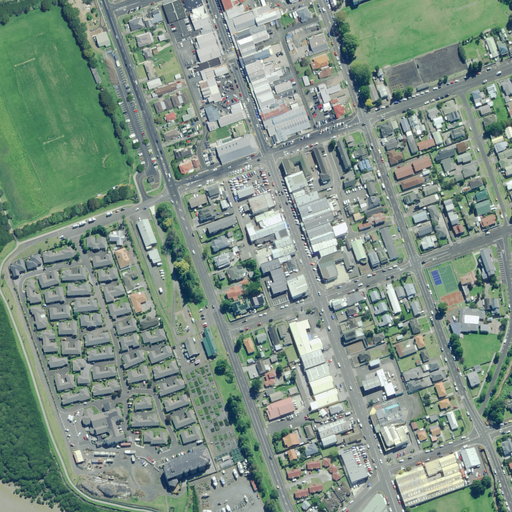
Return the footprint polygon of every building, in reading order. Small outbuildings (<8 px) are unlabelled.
[(179,0),(172,0),(162,4),(172,32),(190,25),(179,0)] [(183,0),(187,10),(188,9),(203,3),(202,0),(183,0)] [(337,7),(334,0),(327,0),(331,9),(337,7)] [(208,16),(203,3),(188,9),(193,22),(208,16)] [(233,5),(224,8),(228,18),(242,13),(238,3),(233,5)] [(151,19),(152,23),(163,19),(158,7),(151,9),(154,18),(151,19)] [(253,16),(256,23),(281,14),(278,7),(253,16)] [(308,11),(307,7),(297,10),(299,16),(301,16),(303,22),(307,20),(307,19),(311,17),(309,10),(308,11)] [(251,10),(232,18),(237,30),(248,26),(256,23),(253,16),(251,10)] [(144,24),(145,24),(143,18),(141,18),(141,16),(137,18),(137,16),(132,18),(132,19),(129,21),(132,30),(144,25),(144,24)] [(211,23),(208,16),(193,22),(196,29),(200,27),(211,23)] [(213,30),(211,23),(200,27),(203,34),(213,30)] [(233,32),(236,41),(267,30),(267,29),(265,23),(249,29),(248,26),(237,30),(233,32)] [(270,37),(267,30),(236,41),(239,48),(253,43),(270,37)] [(96,35),(99,46),(111,42),(107,31),(105,32),(96,35)] [(154,42),(151,31),(136,36),(139,46),(154,42)] [(203,34),(196,36),(200,47),(215,41),(211,31),(203,34)] [(324,35),(310,40),(314,53),(329,48),(324,35)] [(497,50),(492,38),(486,40),(493,59),(498,57),(496,51),(497,50)] [(220,54),(215,41),(200,47),(195,49),(200,61),(220,54)] [(253,43),(239,48),(242,56),(256,51),(253,43)] [(503,47),(502,43),(497,45),(501,56),(508,54),(506,46),(503,47)] [(151,52),(153,52),(152,50),(151,50),(149,47),(143,49),(147,59),(153,56),(151,52)] [(256,51),(242,56),(244,63),(259,58),(270,54),(267,47),(256,51)] [(326,57),(325,54),(313,58),(314,61),(311,63),(313,69),(329,64),(328,61),(330,60),(328,56),(326,57)] [(220,63),(218,56),(198,63),(199,66),(195,67),(196,72),(200,71),(220,63)] [(259,58),(244,63),(247,71),(261,66),(262,66),(259,58)] [(155,72),(155,70),(154,71),(151,61),(144,64),(150,79),(156,76),(155,72)] [(220,63),(200,71),(203,80),(213,76),(227,71),(224,62),(220,63)] [(95,66),(91,68),(96,82),(101,80),(95,66)] [(261,66),(247,71),(250,80),(264,75),(261,66)] [(330,67),(330,66),(321,69),(322,70),(318,72),(320,78),(332,74),(332,72),(334,71),(332,66),(330,67)] [(264,75),(250,80),(254,88),(267,83),(280,78),(277,70),(264,75)] [(203,80),(199,82),(204,96),(210,93),(213,101),(221,98),(213,76),(203,80)] [(162,84),(160,78),(147,82),(149,89),(162,84)] [(291,80),(274,86),(277,93),(293,86),(291,80)] [(177,84),(176,81),(155,89),(156,92),(152,93),(153,96),(182,86),(180,83),(177,84)] [(511,94),(511,87),(510,81),(501,84),(504,92),(505,91),(507,96),(511,94)] [(267,83),(254,88),(256,95),(270,90),(267,83)] [(324,84),(316,87),(322,102),(330,99),(328,93),(340,88),(338,83),(326,87),(324,84)] [(378,101),(373,86),(366,89),(372,103),(378,101)] [(497,93),(495,86),(487,89),(491,100),(496,98),(495,94),(497,93)] [(388,97),(385,88),(383,88),(378,90),(381,99),(388,97)] [(274,101),(270,90),(256,95),(260,106),(274,101)] [(190,101),(187,92),(181,94),(181,95),(177,96),(177,95),(171,97),(174,107),(178,105),(179,108),(182,107),(181,103),(184,102),(184,103),(190,101)] [(482,100),(479,92),(471,94),(476,107),(491,102),(489,97),(482,100)] [(235,94),(224,98),(227,105),(238,101),(235,94)] [(274,101),(260,106),(263,113),(286,105),(283,97),(274,101)] [(173,107),(170,98),(164,100),(164,101),(160,102),(160,100),(154,102),(158,112),(164,110),(163,109),(167,108),(167,109),(173,107)] [(241,101),(231,105),(232,108),(231,108),(233,113),(243,109),(241,101)] [(341,101),(332,104),(337,116),(340,115),(340,113),(345,111),(341,101)] [(457,112),(453,101),(446,104),(447,108),(442,110),(444,116),(457,112)] [(489,108),(493,107),(492,105),(493,104),(493,102),(487,104),(488,106),(480,109),(479,111),(479,113),(481,113),(482,116),(491,113),(489,108)] [(215,105),(206,109),(210,120),(220,116),(215,105)] [(287,105),(263,113),(266,120),(289,111),(287,105)] [(302,106),(266,120),(263,121),(265,128),(304,113),(302,106)] [(196,115),(193,107),(187,109),(189,113),(183,116),(184,120),(196,115)] [(432,121),(436,119),(435,116),(438,115),(436,109),(428,112),(431,121),(432,121)] [(241,110),(218,119),(221,126),(244,118),(241,110)] [(177,118),(174,111),(165,114),(168,121),(172,119),(172,120),(177,118)] [(305,113),(265,128),(268,135),(271,134),(274,142),(288,137),(287,134),(310,126),(305,113)] [(460,119),(458,113),(447,117),(449,123),(460,119)] [(497,123),(495,116),(483,120),(486,128),(496,125),(495,123),(497,123)] [(412,130),(415,128),(416,130),(412,131),(413,135),(416,134),(417,136),(421,135),(421,133),(425,132),(424,127),(422,127),(421,124),(419,125),(416,117),(408,120),(412,130)] [(436,119),(432,121),(435,127),(435,126),(437,130),(442,128),(441,124),(443,123),(441,117),(436,119)] [(410,131),(406,120),(400,122),(404,133),(410,131)] [(217,128),(214,121),(208,123),(211,130),(217,128)] [(241,121),(232,125),(236,135),(245,131),(241,121)] [(393,134),(390,124),(386,125),(386,126),(380,128),(384,138),(387,137),(387,136),(393,134)] [(465,136),(462,128),(450,133),(453,141),(465,136)] [(178,132),(177,129),(164,133),(166,140),(180,135),(179,131),(178,132)] [(418,152),(411,132),(405,134),(407,138),(406,139),(412,155),(418,152)] [(443,143),(439,132),(432,135),(436,146),(443,143)] [(250,133),(215,146),(222,164),(257,151),(250,133)] [(355,147),(351,137),(345,139),(349,149),(355,147)] [(504,142),(502,137),(492,141),(493,145),(504,142)] [(398,147),(395,140),(389,142),(389,143),(385,145),(387,151),(398,147)] [(435,147),(432,140),(417,145),(420,152),(435,147)] [(341,143),(335,146),(344,170),(351,167),(341,143)] [(469,148),(467,143),(464,144),(464,143),(456,146),(459,154),(467,151),(466,149),(469,148)] [(508,147),(507,143),(494,147),(497,154),(505,152),(504,148),(508,147)] [(322,146),(312,150),(322,175),(319,176),(322,183),(330,180),(320,154),(324,152),(322,146)] [(184,151),(184,148),(175,151),(177,158),(193,153),(192,149),(184,151)] [(367,157),(364,149),(353,153),(356,161),(367,157)] [(455,155),(453,150),(447,152),(447,151),(442,153),(441,151),(438,152),(440,156),(435,157),(437,162),(455,155)] [(511,156),(511,150),(497,155),(500,161),(511,156)] [(396,155),(395,151),(387,153),(391,165),(398,163),(397,162),(403,160),(401,153),(396,155)] [(200,165),(196,154),(193,156),(194,159),(192,160),(195,167),(200,165)] [(311,178),(302,154),(280,162),(286,177),(294,174),(291,167),(299,164),(305,180),(311,178)] [(472,161),(469,154),(456,158),(458,164),(463,162),(463,164),(472,161)] [(511,163),(511,157),(509,159),(510,161),(508,162),(507,160),(499,163),(502,170),(511,166),(511,164),(511,163)] [(432,167),(429,158),(415,162),(413,163),(416,172),(432,167)] [(446,172),(448,176),(449,175),(448,172),(452,170),(450,165),(452,164),(450,159),(441,162),(445,173),(446,172)] [(191,167),(188,160),(179,164),(182,172),(189,169),(188,168),(191,167)] [(370,169),(367,161),(358,164),(361,172),(370,169)] [(476,172),(477,172),(474,165),(462,169),(463,173),(465,179),(477,175),(476,172)] [(414,175),(410,166),(394,171),(398,180),(414,175)] [(374,180),(372,173),(361,177),(364,184),(374,180)] [(301,174),(285,180),(290,194),(306,188),(301,174)] [(463,193),(464,194),(471,191),(470,191),(472,190),(483,186),(480,177),(475,178),(476,181),(469,184),(470,187),(459,191),(461,194),(463,193)] [(424,183),(422,178),(417,179),(417,178),(400,183),(403,191),(424,183)] [(354,179),(344,183),(346,189),(356,185),(354,179)] [(372,183),(365,185),(370,197),(376,195),(372,183)] [(439,192),(436,186),(428,189),(428,188),(423,190),(425,197),(439,192)] [(220,196),(217,187),(207,190),(211,199),(220,196)] [(316,192),(295,200),(298,208),(319,200),(316,192)] [(487,199),(485,192),(474,196),(477,203),(487,199)] [(413,203),(413,201),(416,200),(417,201),(422,200),(420,194),(416,196),(415,194),(404,198),(406,205),(413,203)] [(194,199),(193,198),(190,199),(190,200),(188,201),(191,209),(198,207),(198,209),(201,208),(201,206),(207,203),(204,195),(197,198),(194,199)] [(269,195),(247,203),(252,215),(274,207),(269,195)] [(437,203),(434,196),(420,201),(421,204),(418,205),(419,209),(437,203)] [(319,200),(298,208),(302,219),(329,209),(325,198),(319,200)] [(380,203),(378,198),(369,201),(371,206),(380,203)] [(447,214),(452,213),(452,212),(454,211),(451,201),(443,203),(447,214)] [(491,207),(489,202),(475,206),(476,210),(477,210),(479,217),(492,213),(490,208),(491,207)] [(216,211),(213,203),(210,205),(212,208),(198,213),(202,223),(216,217),(213,212),(216,211)] [(354,211),(352,205),(346,207),(349,213),(354,211)] [(381,212),(379,207),(363,213),(365,218),(381,212)] [(440,218),(436,207),(434,208),(433,207),(428,209),(432,220),(431,220),(433,226),(439,224),(437,219),(440,218)] [(275,208),(253,216),(256,224),(258,223),(260,228),(280,221),(275,208)] [(329,209),(302,219),(305,224),(331,214),(329,209)] [(362,219),(359,213),(352,216),(355,222),(362,219)] [(428,220),(425,213),(413,217),(415,224),(428,220)] [(449,219),(450,220),(452,228),(457,226),(459,225),(456,217),(454,217),(452,213),(447,214),(449,219)] [(331,214),(305,224),(307,231),(329,223),(334,221),(331,214)] [(384,221),(382,214),(372,218),(374,224),(384,221)] [(475,224),(476,224),(477,227),(479,227),(478,223),(481,222),(479,217),(474,219),(473,215),(465,218),(469,230),(474,228),(474,227),(475,227),(475,226),(475,225),(475,224)] [(496,221),(494,216),(482,221),(483,223),(481,224),(483,229),(496,224),(495,221),(496,221)] [(221,223),(223,230),(236,225),(233,218),(221,223)] [(147,220),(135,224),(144,248),(156,244),(147,220)] [(223,230),(221,223),(207,229),(210,236),(223,230)] [(329,223),(307,231),(311,241),(332,232),(329,223)] [(284,231),(281,224),(260,232),(258,227),(247,232),(251,243),(275,235),(284,231)] [(441,229),(440,225),(434,227),(439,239),(443,238),(444,239),(448,237),(445,228),(441,229)] [(453,229),(454,231),(456,236),(465,233),(462,226),(458,228),(457,226),(452,228),(453,229)] [(387,227),(380,230),(391,261),(399,258),(387,227)] [(424,231),(423,227),(415,230),(418,239),(429,235),(428,230),(424,231)] [(332,232),(311,241),(314,248),(335,239),(346,236),(343,228),(332,232)] [(287,239),(284,231),(275,235),(277,242),(287,239)] [(110,235),(110,242),(116,242),(116,246),(123,247),(123,242),(124,242),(125,237),(123,237),(122,236),(122,232),(117,232),(117,235),(110,235)] [(222,236),(217,238),(219,241),(210,244),(214,253),(219,251),(219,250),(229,246),(230,249),(238,246),(236,241),(228,244),(226,238),(223,239),(222,236)] [(432,244),(430,238),(422,241),(423,243),(421,244),(423,251),(435,247),(433,243),(432,244)] [(94,239),(87,239),(87,248),(93,248),(93,250),(100,250),(100,249),(106,249),(106,239),(98,239),(98,244),(94,244),(94,239)] [(290,247),(287,239),(277,242),(272,244),(275,252),(290,247)] [(335,239),(314,248),(316,255),(318,254),(334,248),(338,246),(335,239)] [(361,240),(351,244),(357,261),(365,258),(361,246),(363,245),(361,240)] [(44,255),(42,256),(44,264),(73,258),(77,254),(74,250),(73,251),(70,247),(69,248),(68,247),(65,250),(66,250),(61,251),(61,253),(52,255),(51,252),(46,253),(45,252),(43,253),(43,254),(44,255)] [(292,254),(290,247),(275,252),(270,254),(273,261),(292,254)] [(235,253),(238,252),(237,248),(232,250),(234,253),(229,255),(229,254),(214,260),(217,268),(218,268),(219,270),(231,265),(229,261),(235,259),(235,257),(236,256),(235,253)] [(336,254),(334,248),(318,254),(321,260),(322,259),(336,254)] [(115,252),(120,269),(130,265),(125,249),(115,252)] [(156,250),(148,253),(152,265),(161,261),(156,250)] [(383,250),(376,252),(380,264),(387,261),(383,250)] [(494,275),(485,251),(477,254),(483,272),(479,273),(481,279),(494,275)] [(343,259),(340,252),(336,254),(322,259),(317,265),(323,280),(327,280),(337,276),(332,263),(343,259)] [(351,252),(343,255),(349,269),(357,266),(351,252)] [(99,256),(92,258),(94,268),(114,264),(112,253),(108,254),(108,255),(105,256),(106,260),(100,261),(99,256)] [(375,253),(367,255),(371,267),(379,264),(375,253)] [(250,260),(248,254),(240,257),(242,263),(250,260)] [(293,260),(291,255),(261,267),(264,275),(281,269),(279,265),(293,260)] [(298,259),(288,263),(291,271),(301,267),(298,259)] [(63,277),(62,277),(62,280),(87,280),(86,268),(79,268),(79,275),(72,275),(72,270),(64,271),(64,273),(63,273),(63,277)] [(245,275),(245,274),(247,273),(246,269),(237,272),(236,268),(228,271),(232,282),(236,280),(237,281),(244,279),(244,278),(245,277),(245,276),(245,275)] [(476,279),(472,268),(466,271),(468,275),(457,279),(460,285),(476,279)] [(98,272),(99,282),(112,281),(112,279),(118,279),(117,269),(108,270),(109,275),(105,275),(105,271),(98,272)] [(282,269),(270,273),(274,285),(270,286),(274,296),(288,292),(284,282),(286,282),(282,269)] [(125,276),(123,277),(128,291),(135,289),(131,279),(137,277),(137,276),(138,275),(136,271),(132,272),(131,271),(127,272),(128,273),(124,274),(125,276)] [(45,276),(39,277),(42,288),(60,283),(57,272),(50,273),(52,279),(46,281),(45,276)] [(308,290),(303,277),(285,283),(292,300),(305,295),(308,290)] [(27,288),(25,288),(27,301),(28,301),(30,301),(31,304),(41,302),(40,295),(33,296),(32,291),(36,291),(34,280),(32,280),(31,279),(29,280),(29,281),(26,281),(27,284),(26,284),(25,285),(26,286),(27,287),(27,288)] [(466,283),(460,285),(464,295),(470,293),(466,283)] [(67,285),(67,295),(91,295),(91,285),(82,285),(83,289),(75,289),(75,285),(67,285)] [(107,288),(102,289),(106,303),(114,301),(113,297),(125,294),(123,285),(113,288),(114,290),(108,292),(107,288)] [(401,312),(391,285),(387,287),(389,292),(387,292),(395,315),(401,312)] [(404,287),(409,301),(410,300),(410,299),(413,298),(412,296),(416,295),(413,285),(404,287)] [(240,290),(239,287),(229,291),(229,292),(226,293),(228,300),(233,299),(234,302),(238,301),(237,297),(244,295),(242,290),(240,290)] [(51,291),(44,292),(46,303),(60,300),(61,302),(65,301),(63,288),(54,289),(55,295),(52,295),(51,291)] [(402,288),(395,290),(398,300),(403,299),(403,298),(405,297),(402,288)] [(348,306),(363,301),(362,297),(365,296),(363,292),(346,299),(348,306)] [(379,298),(378,294),(377,295),(377,292),(370,295),(373,303),(379,300),(379,298)] [(129,296),(136,314),(144,311),(141,303),(147,301),(145,293),(139,295),(138,293),(129,296)] [(264,305),(262,298),(249,302),(252,309),(264,305)] [(80,302),(74,303),(74,308),(73,308),(74,313),(98,310),(97,299),(89,300),(89,305),(81,306),(80,302)] [(345,303),(343,299),(334,302),(334,301),(331,302),(329,304),(331,309),(333,308),(334,311),(347,307),(346,303),(345,303)] [(492,304),(491,304),(492,316),(499,315),(498,304),(497,304),(497,300),(492,300),(492,304)] [(250,309),(248,302),(244,304),(245,306),(241,307),(239,303),(231,306),(234,313),(234,312),(235,315),(241,313),(242,314),(246,312),(246,311),(250,309)] [(111,317),(112,316),(113,319),(117,319),(116,317),(132,313),(131,308),(130,308),(129,303),(122,305),(122,308),(116,310),(115,305),(112,306),(111,305),(108,306),(111,317)] [(415,317),(421,315),(420,312),(421,312),(418,303),(411,305),(415,317)] [(386,309),(387,309),(386,306),(385,306),(384,304),(378,306),(379,311),(374,312),(375,315),(387,312),(386,309)] [(56,308),(49,309),(51,320),(70,318),(68,306),(62,307),(62,313),(56,314),(56,308)] [(468,329),(476,329),(477,323),(463,322),(463,315),(474,316),(474,317),(482,318),(483,310),(475,309),(475,307),(462,306),(461,308),(458,308),(457,322),(459,322),(459,329),(468,330),(468,329)] [(36,307),(30,308),(31,312),(32,312),(33,315),(34,314),(36,322),(35,322),(35,323),(35,325),(36,325),(37,325),(38,330),(47,328),(47,325),(48,325),(46,318),(41,319),(41,316),(46,315),(44,309),(42,310),(41,307),(36,307)] [(357,314),(355,307),(346,310),(349,317),(357,314)] [(80,317),(80,326),(88,326),(88,328),(97,327),(97,326),(103,325),(103,321),(101,321),(101,316),(95,316),(95,314),(92,315),(92,321),(89,321),(89,317),(80,317)] [(392,321),(390,315),(382,318),(383,323),(379,324),(380,328),(391,324),(391,321),(392,321)] [(143,324),(142,325),(144,330),(160,323),(158,317),(152,320),(151,318),(149,317),(147,318),(146,320),(146,321),(142,323),(143,324)] [(358,328),(355,319),(346,323),(347,327),(350,326),(352,331),(358,328)] [(452,334),(457,335),(458,323),(452,323),(451,319),(448,321),(449,324),(449,326),(450,326),(450,328),(451,328),(451,330),(452,330),(452,332),(453,332),(452,334)] [(135,320),(129,321),(130,325),(122,327),(122,323),(115,325),(118,335),(138,331),(135,320)] [(420,332),(416,320),(409,322),(414,334),(420,332)] [(289,327),(300,358),(313,354),(308,342),(305,331),(310,330),(307,321),(289,327)] [(64,324),(59,324),(59,335),(73,335),(73,336),(77,336),(77,322),(70,323),(70,329),(64,329),(64,324)] [(281,339),(283,338),(285,343),(283,343),(284,346),(292,344),(289,335),(287,336),(283,325),(277,327),(281,339)] [(280,345),(274,328),(268,330),(276,351),(283,349),(281,344),(280,345)] [(362,328),(343,335),(345,342),(365,336),(362,328)] [(149,332),(141,335),(144,344),(150,342),(151,344),(167,339),(164,329),(154,332),(155,336),(151,337),(149,332)] [(218,354),(209,329),(204,331),(206,338),(202,340),(208,358),(218,354)] [(41,339),(43,339),(43,346),(42,347),(43,349),(44,350),(44,353),(59,352),(58,347),(57,347),(57,343),(49,344),(49,340),(56,339),(55,334),(52,335),(52,330),(46,331),(46,332),(40,333),(41,335),(40,336),(39,336),(39,338),(41,339)] [(85,342),(86,347),(111,342),(109,332),(100,334),(100,337),(92,338),(92,335),(85,337),(86,342),(85,342)] [(261,343),(261,345),(263,344),(262,343),(267,341),(266,338),(267,338),(266,335),(264,336),(264,334),(256,337),(259,344),(261,343)] [(372,338),(373,342),(369,344),(370,348),(376,346),(375,344),(383,342),(382,340),(385,339),(383,334),(375,337),(372,338)] [(126,338),(120,339),(123,351),(129,349),(128,347),(133,345),(133,348),(140,346),(137,335),(130,337),(131,340),(127,341),(126,338)] [(425,347),(421,336),(415,339),(419,350),(425,347)] [(197,356),(191,338),(182,342),(188,359),(197,356)] [(308,342),(313,354),(319,352),(323,350),(319,338),(308,342)] [(252,345),(250,339),(246,340),(246,341),(243,342),(248,355),(255,352),(253,347),(254,347),(253,344),(252,345)] [(418,352),(415,346),(414,343),(414,340),(410,339),(409,343),(407,344),(408,347),(410,346),(411,348),(403,350),(401,343),(396,345),(395,346),(400,359),(418,352)] [(69,343),(63,343),(62,354),(81,355),(81,343),(75,343),(75,349),(69,348),(69,343)] [(154,352),(148,355),(152,365),(173,356),(169,346),(162,349),(163,353),(156,356),(154,352)] [(87,356),(88,362),(114,358),(114,354),(112,354),(111,348),(105,349),(105,354),(96,355),(96,350),(90,351),(90,352),(88,353),(88,356),(87,356)] [(124,364),(122,365),(124,370),(145,361),(142,353),(143,353),(142,351),(139,352),(139,351),(135,353),(137,358),(131,360),(128,354),(121,357),(124,364)] [(430,360),(426,351),(420,353),(424,362),(430,360)] [(300,358),(304,371),(323,364),(319,352),(300,358)] [(371,359),(369,352),(358,355),(359,359),(360,358),(361,362),(371,359)] [(55,357),(49,358),(50,362),(49,362),(48,363),(49,364),(50,365),(51,368),(62,366),(64,365),(64,364),(67,364),(66,358),(55,360),(55,357)] [(76,361),(73,362),(73,371),(80,371),(80,368),(84,368),(84,359),(76,359),(76,361)] [(160,366),(153,369),(154,375),(155,380),(179,372),(178,369),(177,369),(175,363),(173,364),(173,362),(169,364),(169,365),(168,365),(169,369),(162,371),(160,366)] [(264,366),(263,362),(256,365),(260,374),(270,370),(268,364),(264,366)] [(440,368),(438,362),(422,367),(424,372),(430,370),(431,372),(440,368)] [(304,372),(308,383),(327,376),(323,365),(304,372)] [(128,379),(127,379),(128,383),(146,379),(146,381),(150,380),(147,366),(139,368),(141,374),(137,374),(137,371),(127,373),(128,379)] [(99,367),(91,368),(93,380),(116,376),(115,367),(108,368),(109,371),(100,372),(99,367)] [(382,369),(375,372),(380,388),(383,387),(386,397),(394,394),(391,383),(388,384),(382,369)] [(293,379),(290,372),(284,374),(287,381),(293,379)] [(444,379),(442,372),(431,376),(433,383),(444,379)] [(276,378),(274,373),(265,376),(267,382),(264,383),(266,387),(275,384),(274,379),(276,378)] [(480,384),(476,373),(467,376),(472,388),(480,384)] [(55,378),(58,392),(75,387),(72,374),(66,376),(67,382),(62,384),(60,377),(59,374),(54,376),(55,378)] [(81,377),(78,377),(78,384),(90,383),(90,377),(86,377),(85,374),(81,374),(81,377)] [(308,383),(313,397),(333,390),(328,377),(308,383)] [(166,384),(159,386),(161,390),(159,391),(160,393),(159,394),(160,397),(185,388),(182,379),(179,380),(178,380),(174,381),(176,385),(167,388),(166,384)] [(94,391),(93,392),(93,397),(114,393),(114,391),(120,390),(119,385),(118,386),(117,380),(110,382),(110,383),(108,383),(109,387),(102,389),(101,385),(95,386),(95,388),(94,388),(94,391)] [(416,386),(414,381),(406,384),(410,394),(428,387),(427,383),(422,385),(421,384),(416,386)] [(447,396),(442,383),(435,386),(439,399),(447,396)] [(64,396),(62,397),(63,400),(62,401),(63,405),(80,400),(80,402),(90,399),(87,388),(79,390),(80,394),(71,396),(70,393),(63,394),(64,396)] [(298,393),(296,388),(285,391),(287,397),(298,393)] [(333,390),(313,397),(317,409),(338,402),(334,390),(333,390)] [(274,395),(270,396),(272,403),(283,399),(280,392),(274,395)] [(165,407),(164,408),(166,413),(190,404),(186,395),(179,398),(180,401),(172,404),(170,399),(163,402),(165,407)] [(140,403),(135,404),(135,410),(152,408),(152,403),(151,403),(150,397),(142,398),(142,402),(140,402),(140,403)] [(289,398),(265,407),(269,419),(294,411),(289,398)] [(371,409),(369,415),(375,433),(378,432),(387,452),(411,442),(394,400),(371,409)] [(450,407),(448,400),(445,401),(445,400),(443,401),(443,402),(439,403),(441,410),(445,409),(445,410),(448,409),(447,408),(450,407)] [(83,417),(82,419),(83,425),(85,425),(89,424),(91,429),(90,430),(91,433),(93,434),(95,434),(96,436),(97,436),(99,442),(96,443),(97,447),(105,444),(108,445),(115,443),(116,444),(125,441),(123,434),(119,436),(115,424),(117,423),(118,422),(122,421),(119,409),(114,410),(114,411),(110,413),(109,414),(108,411),(112,410),(109,404),(103,406),(106,414),(105,414),(105,412),(93,416),(91,408),(87,410),(87,412),(84,412),(85,417),(83,417)] [(342,404),(328,408),(330,415),(344,410),(342,404)] [(329,413),(325,408),(324,410),(323,409),(319,413),(323,418),(329,413)] [(178,417),(172,419),(176,430),(196,422),(192,410),(186,413),(188,418),(180,422),(178,417)] [(458,428),(452,413),(446,415),(452,431),(458,428)] [(133,422),(131,422),(131,427),(159,426),(159,421),(157,421),(157,416),(151,416),(151,417),(148,417),(148,420),(141,421),(141,416),(132,417),(133,422)] [(315,438),(310,426),(304,428),(309,441),(315,438)] [(354,433),(343,437),(346,445),(362,439),(358,426),(352,428),(354,433)] [(441,435),(438,426),(430,429),(432,435),(430,436),(432,442),(437,441),(436,436),(441,435)] [(187,432),(181,433),(184,444),(198,440),(198,441),(202,440),(198,427),(191,429),(193,435),(188,436),(187,432)] [(427,440),(423,429),(420,431),(420,432),(417,433),(420,442),(427,440)] [(144,433),(144,442),(151,442),(151,444),(166,444),(166,434),(163,434),(163,433),(160,433),(160,438),(153,438),(153,432),(146,432),(146,433),(144,433)] [(298,440),(296,435),(293,436),(293,435),(289,436),(289,437),(283,440),(285,446),(287,446),(288,449),(299,445),(300,446),(303,444),(302,439),(298,440)] [(335,436),(320,441),(322,448),(337,443),(335,436)] [(511,446),(510,441),(502,444),(501,446),(505,456),(508,455),(509,457),(511,455),(511,446)] [(310,447),(309,450),(304,451),(306,457),(318,453),(316,447),(315,447),(314,445),(310,447)] [(479,464),(473,448),(459,452),(465,469),(479,464)] [(297,460),(294,451),(287,453),(290,462),(297,460)] [(166,470),(164,471),(169,488),(175,489),(179,484),(177,480),(183,478),(184,475),(185,475),(186,477),(190,475),(190,473),(191,473),(192,474),(198,472),(199,470),(200,472),(206,469),(207,467),(210,466),(209,464),(212,463),(208,452),(202,454),(200,453),(194,455),(195,456),(194,457),(192,456),(186,458),(186,460),(183,459),(180,460),(180,462),(177,461),(171,463),(172,465),(171,465),(172,466),(169,467),(168,463),(164,465),(166,470)] [(346,454),(340,457),(343,465),(349,463),(346,454)] [(390,477),(402,508),(462,487),(450,455),(390,477)] [(316,470),(319,469),(321,468),(320,462),(307,464),(308,471),(313,470),(313,469),(316,469),(316,470)] [(328,469),(329,470),(328,471),(331,474),(332,473),(333,474),(338,470),(333,464),(328,469)] [(350,466),(344,469),(347,476),(353,474),(350,466)] [(296,479),(300,477),(300,476),(302,476),(300,470),(287,473),(289,479),(290,479),(290,480),(294,479),(294,478),(296,478),(296,479)] [(334,480),(335,480),(336,482),(341,478),(338,472),(332,475),(333,477),(332,477),(334,480)] [(356,473),(349,476),(353,487),(360,484),(356,473)] [(351,494),(345,482),(339,485),(340,487),(334,490),(341,502),(344,500),(342,496),(344,496),(343,494),(346,492),(348,496),(351,494)] [(308,487),(310,493),(312,493),(312,494),(315,493),(315,492),(318,492),(318,493),(323,491),(322,484),(308,487)] [(298,499),(301,499),(301,497),(303,497),(304,498),(309,497),(307,489),(294,492),(296,499),(297,498),(298,499)] [(338,502),(333,494),(330,496),(332,498),(329,500),(330,501),(328,503),(326,500),(323,502),(329,511),(332,511),(337,509),(336,508),(340,505),(338,502)] [(382,501),(376,495),(362,511),(382,511),(385,508),(382,501)] [(301,508),(304,510),(305,510),(306,511),(310,506),(306,502),(301,506),(302,507),(301,508)]
